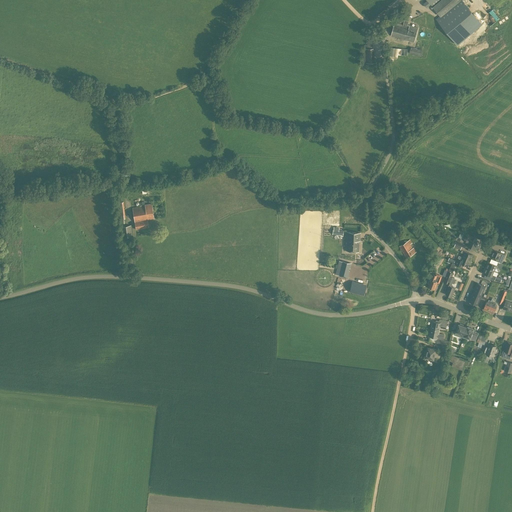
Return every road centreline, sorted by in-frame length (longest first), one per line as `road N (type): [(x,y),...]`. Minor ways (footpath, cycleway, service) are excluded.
road 1 (unclassified): [(0,297),(73,278),(129,276),(231,286),(330,315),(417,299)]
road 2 (unclassified): [(417,299),(368,225),(369,190),(393,131),(381,46),(364,19)]
road 3 (track): [(0,58),(114,100),(143,101),(189,83),(244,0)]
road 4 (track): [(372,511),(410,301)]
